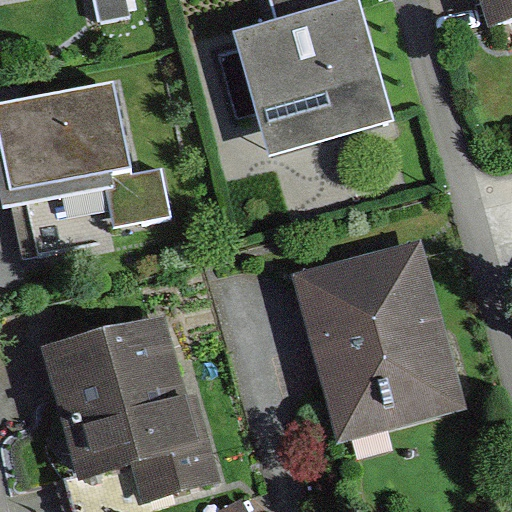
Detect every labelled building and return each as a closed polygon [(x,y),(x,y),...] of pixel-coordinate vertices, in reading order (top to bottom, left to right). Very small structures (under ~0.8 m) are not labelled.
[(125,0),(94,0),(100,27),(130,21),(125,0)] [(337,0),(271,0),(280,32),(242,43),(276,172),(405,137),(370,8),(342,16),(337,0)] [(511,0),(488,0),(500,38),(511,34),(511,0)] [(133,181),(114,97),(20,118),(0,121),(0,157),(11,208),(27,204),(93,189),(104,187),(133,181)] [(133,181),(104,187),(114,235),(172,223),(161,175),(133,181)] [(423,249),(293,285),(320,379),(340,450),(470,413),(423,249)] [(166,321),(37,358),(71,478),(63,480),(71,511),(154,511),(224,492),(203,421),(198,402),(190,404),(166,321)]
